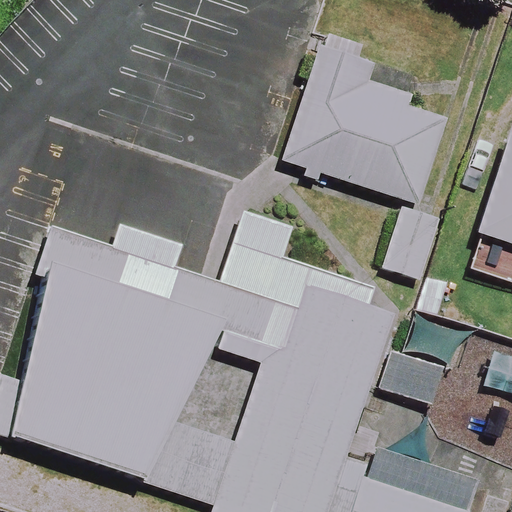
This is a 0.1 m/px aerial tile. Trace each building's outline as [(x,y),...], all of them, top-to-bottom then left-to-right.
[(366,66),(315,50),(279,165),(412,207),(438,123),(402,112),(406,100),(360,86),(366,66)] [(511,121),(475,237),(511,248),(511,121)] [(317,511),(401,262),(287,224),(195,500),(231,511),(317,511)] [(237,315),(42,250),(7,458),(152,500),(237,315)] [(460,343),(413,319),(399,348),(445,372),(460,343)] [(511,355),(493,349),(480,387),(511,397),(511,355)] [(439,376),(389,355),(375,388),(425,410),(439,376)] [(464,511),(479,467),(366,429),(345,491),(407,511),(464,511)] [(79,511),(84,503),(0,474),(0,511),(79,511)]
